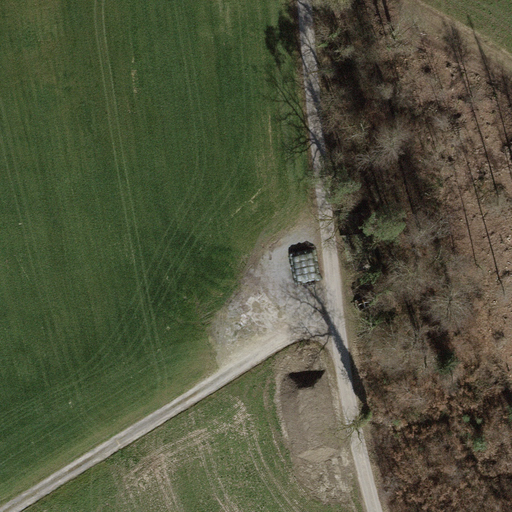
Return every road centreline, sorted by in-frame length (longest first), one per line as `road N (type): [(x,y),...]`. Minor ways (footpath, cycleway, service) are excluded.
road 1 (track): [(13,511),(333,299)]
road 2 (track): [(311,0),(319,214),(333,299)]
road 3 (track): [(333,299),(368,511)]
